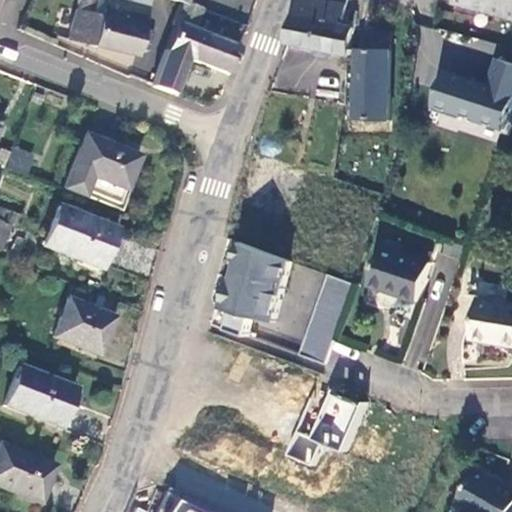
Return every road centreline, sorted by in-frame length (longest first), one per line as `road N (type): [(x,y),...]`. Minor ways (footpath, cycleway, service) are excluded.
road 1 (residential): [(233,138),(102,511)]
road 2 (residential): [(0,50),(233,138)]
road 3 (residential): [(511,403),(441,404),(356,375)]
road 4 (residential): [(280,0),(233,138)]
